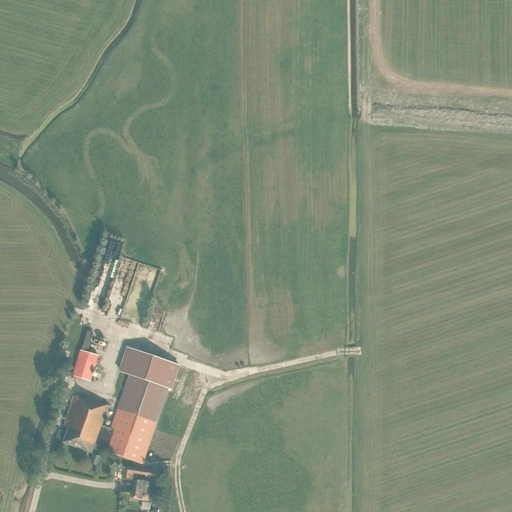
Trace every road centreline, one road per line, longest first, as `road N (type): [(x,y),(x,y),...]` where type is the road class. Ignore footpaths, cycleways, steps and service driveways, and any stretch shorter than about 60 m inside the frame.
road 1 (track): [(177,359),(231,377),(360,351)]
road 2 (track): [(210,371),(176,462),(183,511)]
